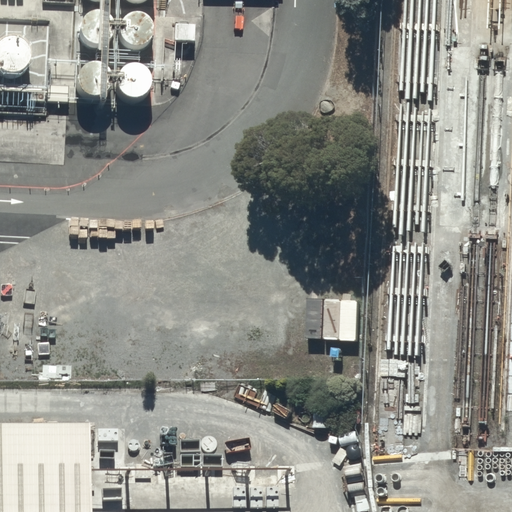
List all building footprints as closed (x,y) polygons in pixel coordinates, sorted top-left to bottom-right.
[(80,39),(81,41),(82,42),(82,43),(83,45),(84,46),(86,47),(87,48),(88,49),(90,50),(91,50),(93,51),(94,51),(96,51),(97,51),(99,51),(101,51),(102,51),(104,50),(105,49),(107,49),(108,48),(109,47),(110,46),(111,45),(112,43),(113,42),(114,41),(115,39),(115,38),(115,36),(116,34),(116,33),(116,31),(115,30),(115,28),(114,27),(114,25),(113,24),(112,22),(111,21),(110,20),(109,19),(108,18),(106,17),(105,16),(104,16),(102,15),(100,15),(99,15),(97,15),(96,15),(94,15),(93,15),(91,16),(90,16),(88,17),(87,18),(86,19),(84,20),(83,21),(82,22),(81,24),(81,25),(80,27),(80,28),(79,30),(79,31),(79,33),(79,35),(79,36),(80,38),(80,39)] [(119,39),(119,41),(119,42),(120,42),(120,44),(121,45),(122,46),(123,47),(124,48),(126,49),(127,50),(128,51),(130,51),(131,52),(133,52),(134,52),(136,52),(137,52),(139,52),(141,52),(142,51),(143,51),(145,50),(146,49),(147,48),(148,47),(149,46),(150,45),(151,43),(152,42),(153,40),(153,39),(153,37),(154,36),(154,34),(154,33),(153,31),(153,30),(152,28),(152,27),(151,25),(150,24),(149,23),(148,22),(147,21),(146,20),(144,19),(143,18),(142,18),(140,17),(139,17),(137,17),(136,17),(134,17),(132,17),(131,17),(129,18),(128,18),(127,19),(125,20),(124,21),(123,22),(122,23),(121,24),(120,26),(119,27),(119,29),(118,30),(118,32),(118,33),(118,35),(118,36),(118,38),(119,39)] [(10,37),(8,37),(6,37),(4,37),(3,38),(1,39),(0,38),(0,78),(1,79),(2,80),(4,80),(6,81),(8,81),(10,81),(12,81),(14,80),(16,80),(17,79),(19,78),(21,78),(22,76),(24,75),(25,74),(27,72),(28,71),(29,69),(29,67),(30,66),(31,64),(31,62),(31,60),(31,58),(31,56),(31,54),(30,52),(29,51),(29,49),(28,47),(27,46),(25,44),(24,43),(23,42),(21,40),(19,39),(18,39),(16,38),(14,37),(12,37),(10,37)] [(76,81),(76,82),(76,83),(76,85),(76,86),(77,88),(77,90),(78,91),(78,92),(79,94),(80,95),(81,96),(82,97),(83,98),(85,99),(86,100),(87,101),(89,101),(90,102),(92,102),(94,102),(95,102),(97,102),(98,101),(100,101),(101,100),(103,100),(104,99),(105,98),(107,97),(108,96),(109,95),(110,93),(110,92),(111,91),(111,89),(112,88),(112,86),(112,84),(112,83),(112,81),(112,80),(111,78),(111,77),(110,75),(109,74),(108,73),(107,71),(106,70),(105,69),(104,68),(102,68),(101,67),(99,67),(98,66),(96,66),(95,66),(93,66),(92,66),(90,66),(88,67),(87,67),(86,68),(84,69),(83,70),(82,71),(81,72),(80,73),(79,74),(78,76),(77,77),(77,79),(76,80),(76,81)] [(118,95),(119,96),(120,97),(120,98),(122,99),(123,100),(124,100),(125,101),(127,102),(128,102),(130,103),(131,103),(133,103),(134,103),(136,103),(137,103),(139,102),(140,102),(142,101),(143,100),(144,99),(145,98),(146,97),(147,96),(148,95),(149,93),(150,92),(150,90),(151,89),(151,87),(151,86),(151,84),(151,83),(150,81),(150,80),(149,78),(149,77),(148,76),(147,74),(146,73),(145,72),(144,71),(142,70),(141,70),(140,69),(138,68),(137,68),(135,68),(134,68),(132,68),(130,68),(129,68),(128,69),(126,69),(125,70),(123,71),(122,72),(121,73),(120,74),(119,75),(118,76),(117,78),(117,79),(116,80),(116,82),(116,83),(116,85),(116,87),(116,88),(116,90),(116,91),(117,93),(118,94),(118,95)] [(0,511),(82,511),(83,437),(0,435),(0,511)]
